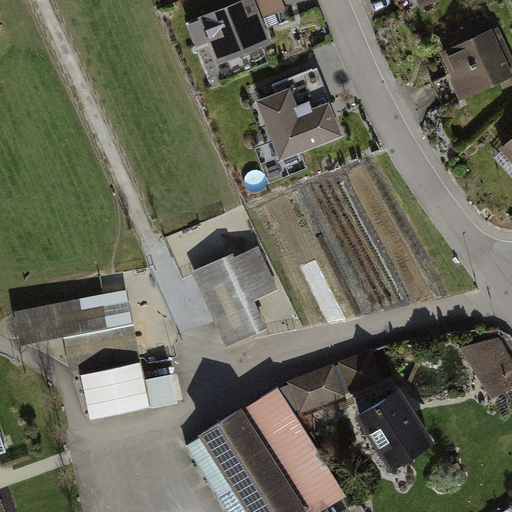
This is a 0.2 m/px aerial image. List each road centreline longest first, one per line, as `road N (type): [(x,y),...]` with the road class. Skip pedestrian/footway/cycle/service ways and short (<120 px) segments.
road 1 (track): [(46,0),(218,387)]
road 2 (residential): [(337,0),(398,137),(509,288)]
